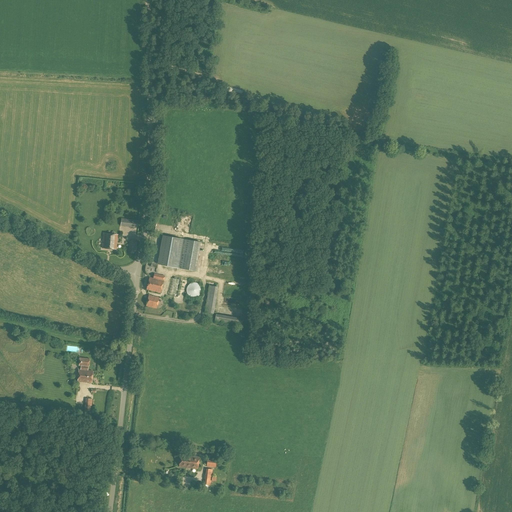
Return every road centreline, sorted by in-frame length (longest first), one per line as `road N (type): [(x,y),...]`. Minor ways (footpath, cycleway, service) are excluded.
road 1 (tertiary): [(138,276),(149,170),(148,0)]
road 2 (tertiary): [(109,511),(138,276)]
road 3 (unclassified): [(138,276),(0,210)]
